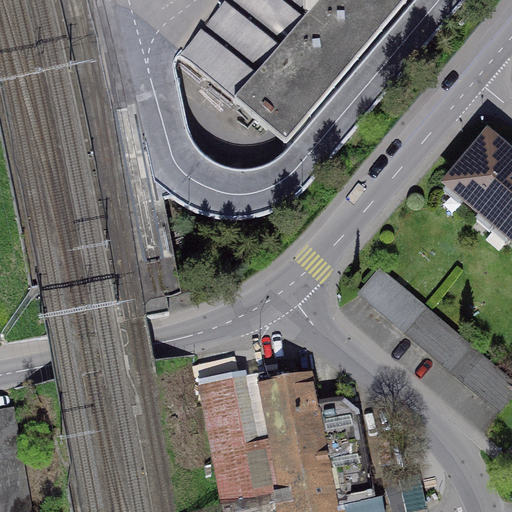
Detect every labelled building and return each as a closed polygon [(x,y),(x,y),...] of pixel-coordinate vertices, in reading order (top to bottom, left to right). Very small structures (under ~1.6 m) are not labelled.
[(417,0),(239,0),(186,64),(290,151),(417,0)] [(445,187),(494,228),(511,207),(511,160),(486,139),(445,187)] [(511,207),(494,228),(511,242),(511,207)] [(359,299),(403,336),(424,310),(380,274),(359,299)] [(511,401),(511,382),(424,310),(403,336),(500,415),(511,401)] [(267,447),(277,495),(280,511),(330,511),(329,506),(370,498),(356,416),(339,402),(315,406),(309,376),(296,368),(253,376),(267,447)] [(277,495),(267,447),(260,448),(246,378),(195,388),(219,507),(277,495)] [(31,511),(14,416),(0,418),(0,511),(31,511)]
